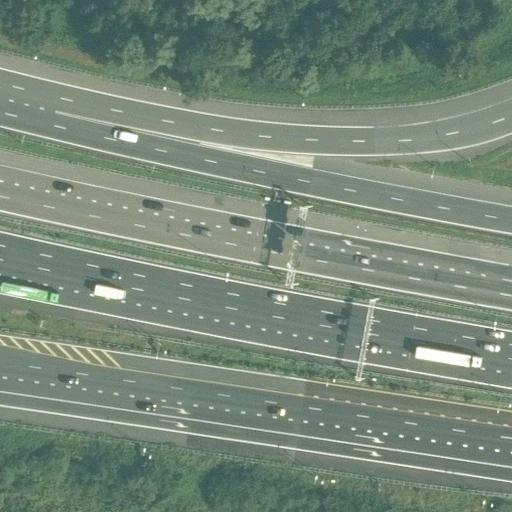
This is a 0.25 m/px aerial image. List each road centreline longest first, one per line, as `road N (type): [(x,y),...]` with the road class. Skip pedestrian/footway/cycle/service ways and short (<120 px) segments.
road 1 (motorway): [(511,289),(0,189)]
road 2 (motorway): [(0,252),(511,350)]
road 3 (motorway): [(0,355),(511,431)]
road 4 (motorway): [(511,221),(53,125)]
road 5 (motorway): [(511,115),(465,131),(370,142),(53,125)]
